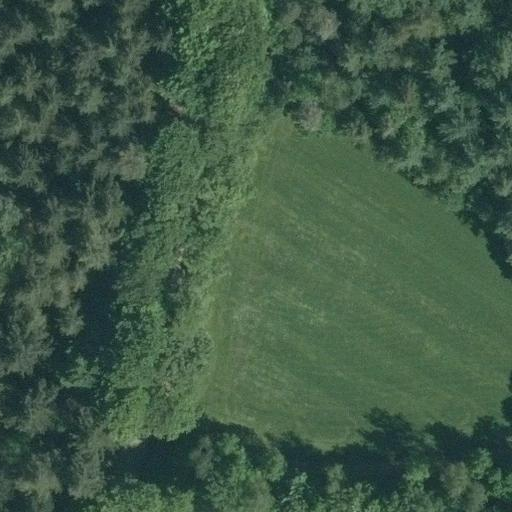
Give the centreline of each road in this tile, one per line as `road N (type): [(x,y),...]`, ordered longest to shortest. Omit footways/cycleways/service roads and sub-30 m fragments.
road 1 (tertiary): [(218,0),(114,511)]
road 2 (track): [(132,418),(263,456),(339,461),(511,445)]
road 3 (track): [(149,342),(0,206)]
